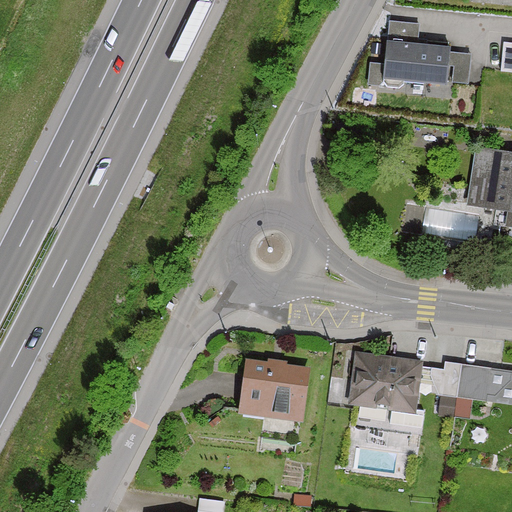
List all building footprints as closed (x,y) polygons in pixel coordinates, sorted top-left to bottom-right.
[(511,66),(511,33),(504,33),(503,66),(511,66)] [(456,49),(388,39),(382,82),(450,91),(456,49)] [(511,156),(480,152),(471,210),(505,215),(503,232),(511,232),(511,156)] [(421,365),(353,355),(346,405),(414,415),(421,365)] [(309,368),(250,359),(242,411),(301,420),(309,368)] [(508,374),(447,367),(443,405),(504,412),(508,374)]
